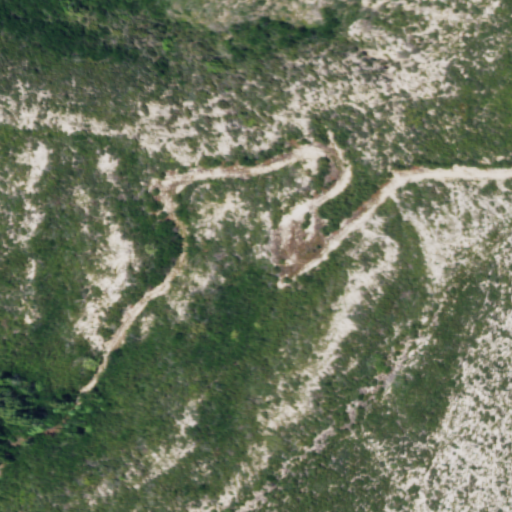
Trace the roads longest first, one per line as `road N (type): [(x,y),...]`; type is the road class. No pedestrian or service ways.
road 1 (track): [(511,172),(400,178),(312,263),(275,265),(293,215),(319,201),(343,171),(331,153),(307,147),(262,170),(189,177),(150,192),(168,233),(168,265),(148,301),(127,311),(55,434),(32,440),(0,472)]
road 2 (track): [(511,243),(364,433),(276,511)]
